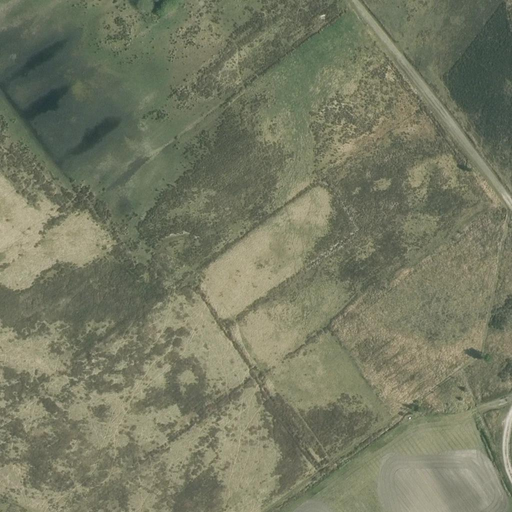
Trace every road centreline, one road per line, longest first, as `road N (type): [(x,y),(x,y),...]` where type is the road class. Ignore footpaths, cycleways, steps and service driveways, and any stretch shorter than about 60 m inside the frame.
road 1 (track): [(511,205),(353,0)]
road 2 (track): [(511,397),(390,435),(286,511)]
